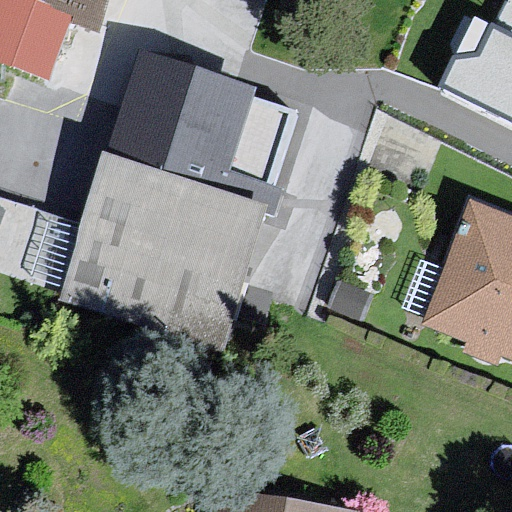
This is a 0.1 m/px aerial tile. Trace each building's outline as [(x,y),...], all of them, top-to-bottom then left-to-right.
[(32,0),(70,10),(72,0),(32,0)] [(511,33),(475,14),(437,83),(511,124),(511,33)] [(261,92),(131,56),(99,165),(260,228),(302,128),(257,107),(261,92)] [(260,228),(99,165),(53,315),(223,368),(260,228)] [(511,234),(463,215),(421,337),(511,373),(511,234)]
